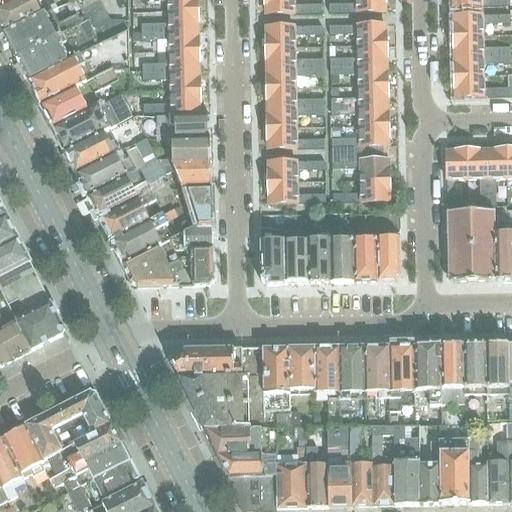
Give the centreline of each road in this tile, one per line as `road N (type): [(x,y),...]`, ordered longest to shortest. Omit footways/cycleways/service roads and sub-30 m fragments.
road 1 (residential): [(237,325),(232,0)]
road 2 (tertiary): [(112,335),(11,140)]
road 3 (tertiary): [(203,511),(112,335)]
road 4 (residential): [(237,325),(397,324),(426,304)]
road 5 (residential): [(426,304),(423,120)]
road 6 (residential): [(0,393),(112,335)]
road 7 (residential): [(112,335),(237,325)]
road 8 (residential): [(423,120),(420,0)]
